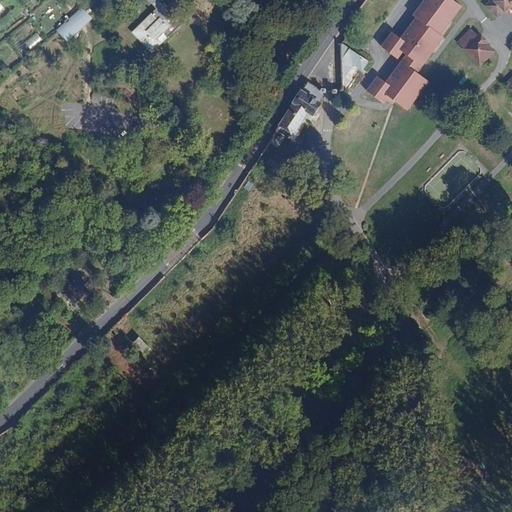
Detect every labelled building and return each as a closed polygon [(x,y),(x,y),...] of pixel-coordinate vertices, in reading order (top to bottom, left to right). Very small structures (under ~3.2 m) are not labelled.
[(183,0),(148,0),(157,9),(173,24),(190,7),(183,0)] [(385,41),(401,53),(402,51),(407,54),(422,64),(432,49),(428,46),(438,32),(434,30),(444,15),(448,17),(459,2),(455,0),(420,0),(411,15),(414,17),(400,39),(391,33),(385,41)] [(511,0),(491,0),(487,5),(493,12),(504,1),(507,5),(511,0)] [(504,1),(493,12),(496,15),(507,5),(504,1)] [(82,8),(78,11),(89,23),(93,20),(82,8)] [(173,24),(157,9),(132,34),(148,49),(173,24)] [(89,23),(78,11),(75,13),(72,16),(83,28),(85,27),(89,23)] [(434,30),(438,32),(448,17),(444,15),(434,30)] [(83,28),(72,16),(69,19),(69,18),(67,20),(65,18),(63,20),(65,23),(57,30),(67,42),(83,28)] [(35,31),(30,25),(21,32),(26,38),(35,31)] [(469,30),(456,43),(479,64),(491,51),(469,30)] [(442,34),(438,32),(428,46),(432,49),(442,34)] [(399,56),(401,53),(385,41),(381,48),(396,58),(399,56)] [(368,64),(342,46),(340,47),(342,81),(353,66),(362,72),(368,64)] [(425,76),(417,71),(422,64),(407,54),(388,83),(379,77),(369,93),(383,103),(383,102),(384,102),(385,101),(387,101),(387,100),(390,96),(394,98),(409,109),(419,94),(415,91),(423,79),(425,76)] [(419,94),(427,82),(423,79),(415,91),(419,94)] [(307,83),(274,133),(292,144),(311,116),(308,114),(316,103),(307,97),(313,87),(307,83)] [(317,89),(313,87),(307,97),(316,103),(320,97),(320,91),(318,90),(317,89)] [(318,105),(316,103),(308,114),(311,116),(318,105)] [(80,277),(64,292),(74,302),(86,292),(82,288),(86,283),(80,277)] [(74,333),(79,327),(65,314),(63,316),(56,309),(51,315),(74,333)] [(43,324),(38,331),(59,347),(64,342),(43,324)] [(141,339),(136,345),(147,356),(152,351),(141,339)] [(477,462),(461,456),(459,462),(475,468),(477,462)]
